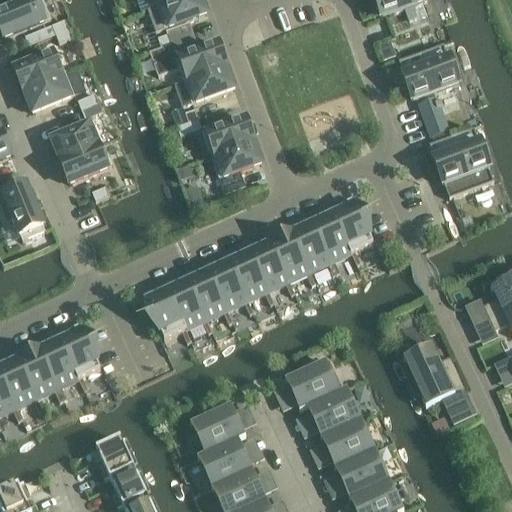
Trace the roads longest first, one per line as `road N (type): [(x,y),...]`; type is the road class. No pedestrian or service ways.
road 1 (residential): [(371,164),(511,466)]
road 2 (residential): [(298,0),(228,25),(292,201)]
road 3 (residential): [(0,70),(91,291)]
road 4 (residential): [(91,291),(292,201)]
road 5 (residential): [(371,164),(401,150),(338,0)]
road 6 (residential): [(310,511),(252,392)]
